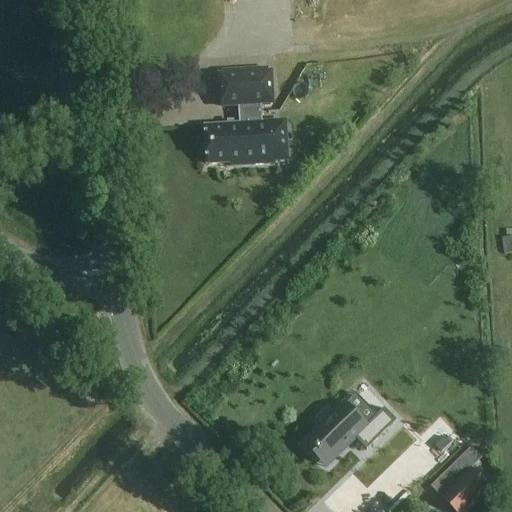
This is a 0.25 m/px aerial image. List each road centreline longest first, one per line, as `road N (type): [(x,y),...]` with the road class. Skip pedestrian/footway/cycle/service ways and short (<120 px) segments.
road 1 (tertiary): [(255,511),(165,419),(137,374),(120,275)]
road 2 (tertiary): [(120,275),(104,0)]
road 3 (tertiary): [(120,275),(46,271),(0,248)]
